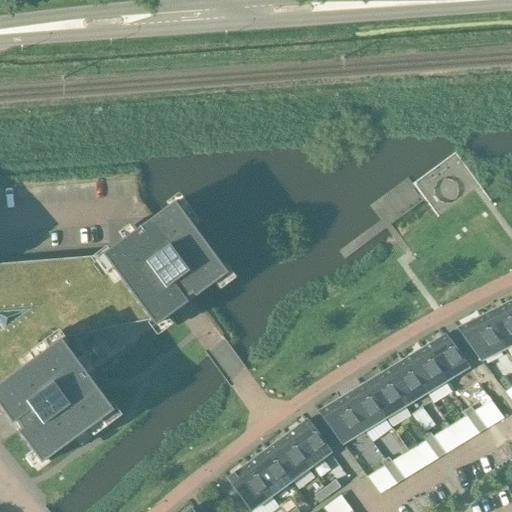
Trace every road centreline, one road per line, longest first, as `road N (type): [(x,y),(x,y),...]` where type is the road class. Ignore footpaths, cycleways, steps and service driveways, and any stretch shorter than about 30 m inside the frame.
road 1 (tertiary): [(241,26),(511,1)]
road 2 (tertiary): [(0,42),(206,30)]
road 3 (tertiary): [(204,2),(0,23)]
road 4 (residential): [(155,511),(266,422)]
road 5 (residential): [(0,219),(138,209)]
